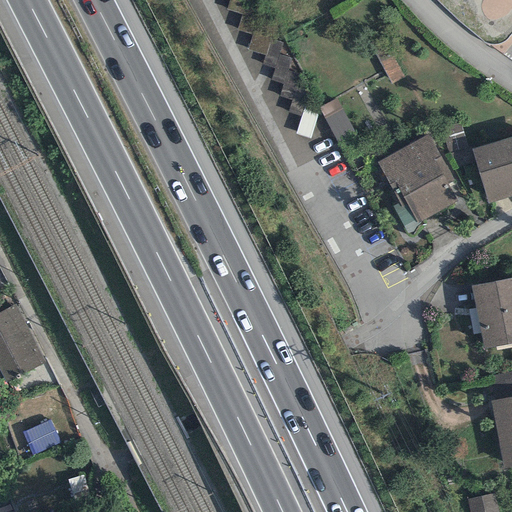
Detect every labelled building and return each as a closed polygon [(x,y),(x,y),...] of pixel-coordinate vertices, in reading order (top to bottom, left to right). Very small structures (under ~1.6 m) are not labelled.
[(384,39),(370,46),(391,85),(404,77),(384,39)] [(336,98),(318,108),(337,144),(355,135),(336,98)] [(427,134),(376,163),(401,208),(407,205),(417,223),(457,201),(447,184),(453,180),(427,134)] [(511,137),(471,150),(487,203),(511,195),(511,137)] [(511,277),(471,286),(483,349),(511,343),(511,277)] [(14,304),(0,311),(0,373),(5,383),(44,363),(14,304)] [(511,372),(485,377),(490,401),(511,396),(511,372)] [(511,396),(490,401),(503,468),(511,466),(511,396)] [(49,420),(22,433),(33,456),(60,443),(49,420)] [(498,511),(494,493),(466,500),(469,511),(498,511)]
